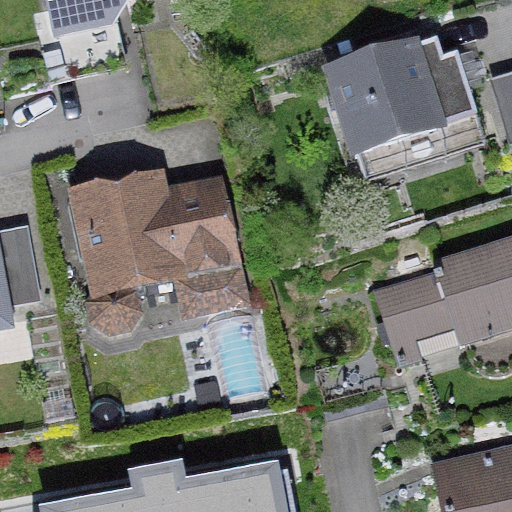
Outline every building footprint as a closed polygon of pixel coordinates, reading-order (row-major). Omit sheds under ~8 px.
[(98,8),(110,15),(119,1),(123,0),(48,0),(52,14),(29,19),(44,81),(111,66),(98,8)] [(351,161),(472,123),(452,61),(438,65),(432,46),(326,79),(351,161)] [(155,204),(151,186),(73,203),(94,301),(232,270),(215,191),(155,204)] [(372,298),(381,328),(442,309),(456,351),(462,349),(466,362),(473,374),(486,380),(499,379),(510,372),(511,368),(511,248),(431,274),(433,279),(372,298)] [(0,292),(0,312),(33,306),(30,287),(0,292)] [(380,375),(346,385),(355,414),(389,404),(380,375)] [(136,491),(41,509),(41,511),(285,511),(276,464),(183,482),(179,462),(132,471),(136,491)] [(487,463),(428,477),(436,511),(511,511),(511,472),(491,478),(487,463)]
